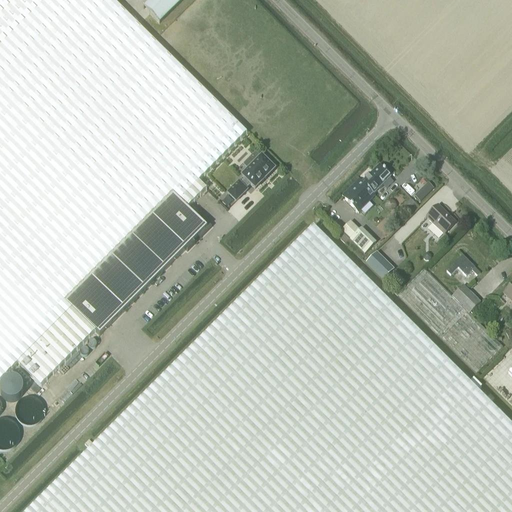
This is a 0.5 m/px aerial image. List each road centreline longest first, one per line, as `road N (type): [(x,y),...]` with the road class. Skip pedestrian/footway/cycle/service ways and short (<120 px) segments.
road 1 (tertiary): [(0,511),(394,117)]
road 2 (tertiary): [(511,235),(394,117)]
road 3 (tertiary): [(394,117),(276,0)]
